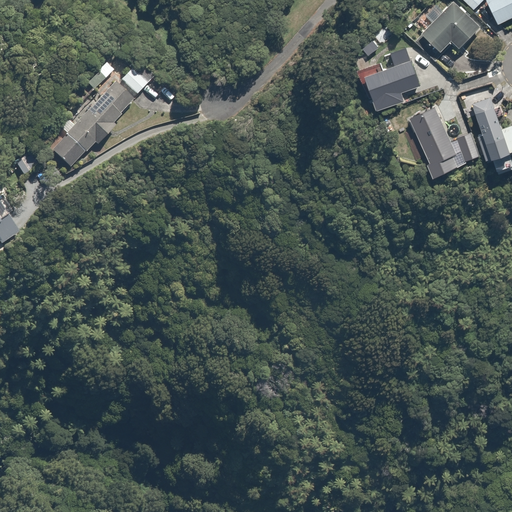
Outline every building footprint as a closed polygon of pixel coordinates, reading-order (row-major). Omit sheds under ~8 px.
[(483,0),(460,0),(474,12),(484,1),(483,0)] [(511,0),(492,0),(486,3),(496,24),(511,16),(511,0)] [(483,27),(457,6),(427,43),(444,57),(452,46),(461,54),(483,27)] [(398,75),(370,86),(381,115),(427,97),(410,53),(392,60),(398,75)] [(146,87),(131,72),(54,152),(71,168),(96,143),(101,148),(118,130),(111,124),(146,87)] [(491,154),(506,148),(511,162),(511,161),(511,127),(505,130),(494,102),(474,109),(491,154)] [(443,120),(416,132),(443,193),(492,172),(478,140),(456,149),(443,120)] [(0,244),(22,230),(12,215),(3,222),(0,217),(0,244)]
